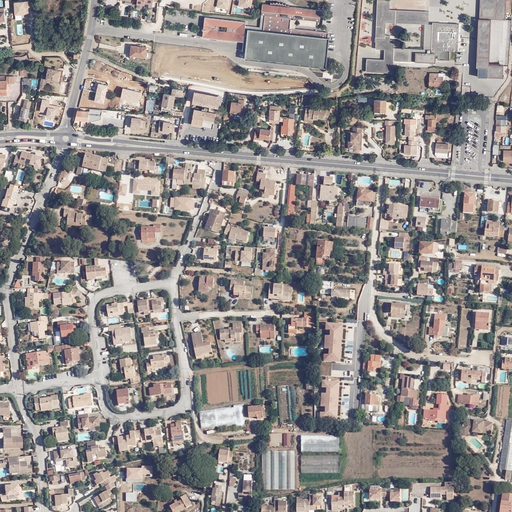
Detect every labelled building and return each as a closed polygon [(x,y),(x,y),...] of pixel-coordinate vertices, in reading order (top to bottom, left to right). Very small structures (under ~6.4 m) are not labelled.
[(25,0),(14,0),(16,13),(26,13),(25,0)] [(386,22),(405,23),(428,24),(428,11),(407,11),(389,10),(389,0),(377,0),(376,23),(386,23),(386,22)] [(496,0),(480,0),(479,18),(480,18),(491,19),(496,19),(496,0)] [(496,0),(496,19),(505,19),(506,0),(496,0)] [(248,28),(245,51),(245,59),(326,67),(329,37),(328,37),(328,32),(290,28),(291,17),(317,20),(318,16),(320,16),(322,17),(322,10),(286,6),(285,4),(284,4),(282,3),(281,4),(279,2),(279,3),(277,2),(276,3),(273,2),(273,3),(271,3),(270,4),(263,3),(261,14),(265,14),(263,30),(248,28)] [(245,25),(244,40),(243,40),(242,50),(245,51),(248,28),(263,30),(265,14),(261,14),(260,27),(245,25)] [(205,17),(203,37),(210,38),(210,39),(217,40),(217,37),(244,40),(245,25),(246,21),(205,17)] [(480,18),(479,18),(476,67),(478,67),(478,77),(487,77),(487,76),(503,77),(504,65),(489,64),(491,19),(480,18)] [(385,35),(386,23),(376,23),(375,49),(384,49),(384,60),(366,59),(366,71),(392,73),(393,61),(398,61),(435,63),(436,56),(437,56),(437,60),(448,60),(449,51),(458,51),(459,24),(433,23),(431,50),(400,49),(393,48),(394,40),(390,40),(390,36),(385,35)] [(131,56),(145,57),(147,47),(132,46),(131,56)] [(42,74),(40,87),(44,88),(46,79),(47,79),(47,77),(62,81),(64,70),(58,69),(55,68),(49,67),(47,75),(42,74)] [(429,86),(442,87),(443,78),(445,78),(445,74),(429,73),(429,86)] [(7,84),(11,84),(15,84),(15,77),(7,76),(7,81),(0,80),(0,91),(2,92),(2,95),(8,95),(7,86),(7,84)] [(120,95),(129,97),(130,95),(134,96),(137,86),(146,88),(147,84),(131,80),(129,86),(121,84),(119,89),(121,89),(120,95)] [(62,93),(68,94),(70,82),(64,81),(62,93)] [(217,106),(220,93),(193,87),(190,100),(217,106)] [(163,105),(173,107),(175,97),(175,94),(178,95),(181,96),(182,96),(183,92),(184,89),(174,88),(172,94),(165,93),(163,105)] [(31,100),(25,98),(23,105),(22,105),(20,114),(23,115),(22,119),(26,120),(31,100)] [(149,99),(149,111),(158,111),(158,104),(155,104),(155,99),(149,99)] [(230,111),(241,113),(241,107),(243,107),(244,100),(239,99),(238,102),(232,101),(230,111)] [(386,103),(386,101),(387,100),(375,99),(375,110),(386,111),(386,112),(391,112),(392,103),(386,103)] [(49,107),(50,105),(51,101),(43,100),(41,108),(45,109),(44,112),(48,113),(47,115),(54,117),(55,114),(59,115),(61,107),(53,105),(53,106),(52,108),(49,107)] [(270,106),(269,119),(269,122),(272,123),(276,123),(278,123),(278,121),(278,119),(279,117),(279,107),(270,106)] [(215,113),(196,109),(194,108),(191,124),(213,128),(216,113),(215,113)] [(305,118),(314,119),(314,118),(318,118),(324,119),(327,120),(330,112),(318,109),(318,111),(306,109),(305,118)] [(105,113),(78,110),(76,119),(88,120),(89,116),(104,117),(105,113)] [(436,115),(426,114),(426,119),(429,119),(428,131),(436,131),(436,122),(437,117),(444,117),(451,117),(451,113),(444,113),(445,111),(444,111),(437,111),(436,111),(436,115)] [(137,127),(146,128),(146,120),(141,119),(142,118),(132,117),(131,126),(137,127)] [(283,128),(283,133),(292,134),(293,118),(284,117),(283,117),(283,122),(283,125),(283,126),(283,128)] [(499,131),(498,135),(505,135),(505,133),(506,126),(501,126),(501,119),(497,119),(497,131),(499,131)] [(171,121),(160,120),(159,131),(163,132),(163,130),(170,131),(174,131),(175,123),(171,123),(171,121)] [(391,125),(391,120),(385,120),(385,125),(386,125),(385,143),(394,143),(394,125),(391,125)] [(410,145),(408,145),(405,145),(404,154),(417,154),(418,136),(414,136),(415,124),(406,123),(405,135),(409,135),(410,135),(410,145)] [(253,139),(259,140),(259,138),(264,138),(269,139),(272,140),(273,128),(271,126),(271,130),(261,128),(260,132),(255,131),(253,139)] [(362,127),(353,127),(352,131),(351,131),(350,140),(348,140),(348,146),(361,146),(361,141),(360,141),(360,139),(361,139),(362,127)] [(435,152),(448,153),(449,144),(436,143),(435,152)] [(511,150),(503,151),(503,161),(511,161),(511,150)] [(25,165),(30,166),(33,156),(22,153),(20,158),(16,157),(13,169),(17,170),(19,165),(20,163),(25,165)] [(106,173),(109,160),(83,153),(77,174),(82,175),(84,167),(106,173)] [(43,159),(33,156),(30,166),(34,168),(40,169),(43,159)] [(141,162),(136,162),(135,170),(156,171),(156,163),(149,162),(141,161),(141,162)] [(181,170),(181,172),(174,172),(167,171),(166,179),(183,181),(184,181),(184,184),(193,185),(193,183),(201,184),(205,184),(206,170),(198,169),(197,174),(185,173),(186,170),(181,170)] [(236,172),(224,171),(223,185),(234,186),(235,175),(236,172)] [(266,174),(258,173),(257,181),(261,182),(260,189),(265,190),(265,193),(270,194),(275,195),(275,189),(273,189),(274,187),(275,187),(276,182),(265,180),(266,174)] [(314,186),(315,182),(315,177),(312,176),(298,175),(298,177),(295,177),(294,184),(297,184),(297,186),(310,187),(311,187),(311,186),(314,186)] [(322,177),(321,184),(331,185),(333,183),(334,178),(330,177),(322,177)] [(1,208),(9,210),(12,201),(15,202),(18,193),(16,193),(18,188),(10,186),(9,191),(7,190),(4,201),(3,201),(1,208)] [(289,186),(286,222),(289,223),(290,223),(291,213),(294,213),(296,195),(295,195),(295,187),(289,186)] [(331,189),(331,187),(321,186),(320,196),(328,197),(332,197),(331,201),(337,201),(338,189),(331,189)] [(371,202),(372,192),(369,192),(369,190),(359,189),(357,206),(364,207),(364,205),(370,206),(371,202)] [(245,203),(248,195),(242,193),(239,192),(237,196),(237,201),(245,204),(245,203)] [(475,202),(476,195),(465,194),(464,205),(474,206),(475,202)] [(429,208),(440,209),(440,200),(440,198),(421,197),(420,208),(429,208)] [(191,202),(175,200),(174,210),(182,211),(182,212),(190,213),(190,211),(194,212),(194,204),(190,203),(191,202)] [(442,200),(440,200),(440,209),(429,208),(429,212),(441,213),(442,200)] [(245,204),(237,201),(236,204),(238,204),(236,210),(238,211),(238,212),(241,213),(245,204)] [(315,225),(321,226),(322,223),(316,223),(317,202),(313,201),(311,214),(310,225),(315,225)] [(488,212),(498,213),(499,207),(502,207),(502,203),(499,203),(499,202),(489,201),(488,212)] [(390,214),(399,215),(399,217),(406,218),(408,207),(390,205),(390,210),(389,210),(388,214),(390,214)] [(476,206),(474,206),(464,205),(464,208),(464,212),(475,213),(476,206)] [(209,224),(208,224),(206,228),(219,233),(222,225),(224,220),(225,218),(227,213),(216,209),(214,214),(212,213),(209,221),(210,222),(209,224)] [(70,224),(79,225),(79,224),(84,224),(85,221),(88,222),(89,221),(89,216),(80,215),(80,216),(76,216),(76,213),(72,213),(73,212),(73,210),(67,210),(66,217),(70,218),(70,224)] [(348,223),(347,228),(365,230),(366,218),(348,217),(348,223)] [(417,219),(412,218),(411,226),(426,228),(427,218),(417,217),(417,219)] [(448,232),(456,233),(457,222),(442,220),(440,236),(447,237),(448,232)] [(504,237),(505,227),(500,226),(500,223),(494,223),(494,225),(486,225),(485,236),(504,237)] [(142,240),(148,240),(148,238),(156,238),(156,233),(161,233),(160,225),(154,225),(154,226),(142,226),(142,240)] [(250,232),(227,226),(224,233),(230,235),(229,239),(236,240),(236,239),(247,242),(250,232)] [(277,229),(265,228),(265,237),(277,237),(277,229)] [(404,246),(408,247),(409,239),(399,238),(392,237),(391,247),(395,248),(395,246),(403,247),(404,246)] [(317,258),(316,265),(323,266),(324,259),(329,260),(329,256),(329,251),(332,251),(332,243),(318,241),(317,258)] [(419,253),(434,254),(435,244),(420,242),(419,253)] [(244,251),(235,251),(235,260),(252,260),(252,246),(244,246),(244,251)] [(204,259),(217,261),(218,249),(205,248),(204,259)] [(275,249),(267,249),(266,254),(264,253),(263,267),(274,268),(275,262),(275,259),(276,255),(275,254),(275,249)] [(428,257),(419,256),(418,268),(424,268),(424,270),(424,271),(432,272),(432,271),(432,268),(437,268),(437,263),(438,258),(431,258),(431,263),(427,262),(428,257)] [(36,264),(35,273),(38,273),(38,277),(38,282),(45,282),(47,260),(39,259),(39,264),(36,264)] [(77,263),(68,263),(68,264),(64,264),(60,264),(59,272),(63,272),(63,274),(67,274),(67,272),(71,273),(71,274),(76,274),(77,263)] [(384,269),(384,275),(386,275),(398,276),(399,276),(399,265),(390,264),(390,269),(390,271),(388,271),(388,269),(384,269)] [(482,267),(482,265),(476,265),(476,268),(475,268),(475,271),(475,272),(475,275),(479,275),(481,275),(481,280),(480,293),(484,294),(484,293),(489,293),(490,281),(495,281),(496,275),(495,275),(495,268),(482,267)] [(87,268),(88,281),(98,280),(98,279),(102,278),(103,279),(108,279),(107,270),(102,270),(102,268),(96,269),(96,267),(87,268)] [(398,278),(398,276),(386,275),(385,279),(386,279),(388,280),(388,285),(397,285),(398,279),(398,278)] [(200,277),(199,288),(206,289),(206,288),(208,288),(213,288),(214,279),(200,277)] [(239,297),(245,298),(246,294),(251,295),(252,287),(244,286),(244,282),(231,281),(230,290),(235,290),(234,293),(240,293),(240,296),(239,297)] [(277,295),(277,300),(291,301),(292,288),(283,287),(283,285),(270,284),(269,294),(277,295)] [(418,288),(417,292),(420,293),(420,295),(433,296),(433,290),(428,290),(428,285),(425,285),(420,285),(418,284),(418,288)] [(80,298),(84,294),(76,288),(73,293),(55,294),(56,305),(64,305),(74,304),(74,299),(73,297),(79,296),(80,298)] [(36,307),(40,307),(40,300),(44,301),(44,299),(50,299),(49,294),(39,294),(37,294),(37,289),(35,289),(29,289),(29,298),(27,298),(27,306),(35,306),(36,307)] [(139,301),(134,302),(134,304),(135,308),(140,308),(140,314),(145,313),(145,312),(150,311),(150,313),(155,312),(164,311),(163,305),(165,304),(165,299),(158,300),(158,302),(154,302),(153,300),(148,301),(149,302),(144,302),(139,303),(139,301)] [(135,314),(135,308),(134,304),(129,305),(129,304),(108,306),(109,318),(115,317),(115,315),(125,314),(125,307),(129,307),(130,314),(135,314)] [(406,315),(407,310),(407,306),(406,305),(397,305),(394,304),(389,304),(385,304),(385,305),(385,307),(385,312),(384,313),(388,313),(389,313),(389,314),(394,314),(405,315),(406,315)] [(314,313),(305,313),(304,318),(303,318),(303,319),(289,319),(289,333),(297,333),(297,327),(307,327),(307,326),(307,319),(314,318),(314,313)] [(475,326),(488,327),(490,314),(477,313),(475,326)] [(429,335),(448,337),(449,327),(445,327),(445,321),(446,315),(435,314),(435,321),(434,329),(432,329),(432,328),(430,328),(429,335)] [(35,323),(36,332),(36,336),(40,336),(41,338),(46,338),(46,331),(48,331),(48,327),(47,316),(40,317),(40,322),(35,323)] [(62,327),(63,338),(76,336),(75,329),(77,329),(77,324),(69,325),(68,321),(59,322),(60,327),(62,327)] [(326,322),(324,361),(341,362),(343,322),(326,322)] [(225,329),(220,330),(221,340),(231,340),(231,339),(236,339),(236,341),(236,342),(241,342),(240,333),(243,333),(242,324),(233,324),(233,328),(233,329),(229,330),(225,330),(225,329)] [(271,335),(271,338),(271,340),(275,340),(275,324),(256,325),(257,334),(261,334),(261,336),(263,336),(271,335)] [(122,330),(121,325),(110,327),(111,331),(113,331),(116,331),(117,337),(114,337),(115,346),(125,344),(125,341),(133,340),(133,337),(132,329),(122,330)] [(158,337),(160,337),(160,332),(151,333),(150,329),(144,330),(144,334),(145,334),(147,347),(159,346),(158,340),(158,337)] [(201,332),(192,334),(193,341),(196,357),(202,356),(201,354),(203,354),(212,352),(210,343),(204,344),(201,332)] [(134,341),(134,345),(123,346),(123,353),(139,352),(138,341),(134,341)] [(70,345),(63,346),(63,352),(66,351),(67,366),(73,365),(73,363),(80,362),(79,349),(71,350),(70,345)] [(47,352),(42,353),(27,355),(29,370),(34,369),(34,368),(38,367),(38,365),(40,365),(48,364),(47,357),(47,352)] [(165,360),(168,360),(168,355),(154,357),(155,361),(152,361),(152,364),(148,364),(149,372),(154,371),(153,369),(166,368),(166,362),(165,360)] [(371,355),(371,362),(376,362),(376,368),(381,369),(381,356),(371,355)] [(503,369),(511,369),(511,358),(506,358),(505,362),(503,362),(503,364),(503,369)] [(132,379),(132,385),(140,384),(139,378),(136,378),(135,368),(133,368),(132,360),(122,361),(123,370),(126,370),(127,374),(128,380),(132,379)] [(376,362),(363,361),(363,371),(368,372),(369,368),(376,368),(376,362)] [(461,378),(472,379),(472,371),(462,370),(461,378)] [(472,371),(472,379),(482,380),(482,383),(486,383),(487,373),(472,371)] [(411,398),(411,406),(418,407),(419,400),(417,400),(418,391),(412,391),(414,377),(410,377),(410,375),(401,374),(401,379),(403,379),(401,396),(398,396),(397,402),(404,403),(405,397),(411,398)] [(338,418),(339,380),(321,380),(320,417),(338,418)] [(165,396),(174,395),(172,384),(161,386),(161,385),(155,386),(155,389),(151,389),(152,397),(165,396)] [(119,392),(120,406),(128,405),(128,407),(134,405),(133,398),(131,398),(130,391),(119,392)] [(373,405),(380,406),(380,398),(376,398),(376,395),(371,395),(371,393),(366,393),(366,400),(366,405),(370,405),(373,405)] [(446,401),(446,395),(438,394),(437,404),(439,405),(439,409),(439,411),(434,410),(424,409),(424,419),(438,420),(438,419),(443,419),(446,420),(446,411),(449,412),(449,405),(447,405),(447,401),(446,401)] [(457,403),(478,406),(480,396),(471,395),(470,396),(459,394),(457,403)] [(84,404),(88,404),(93,403),(92,395),(85,395),(85,397),(74,398),(74,399),(69,400),(70,410),(75,410),(75,408),(85,407),(84,404)] [(53,407),(59,406),(60,406),(58,397),(52,397),(52,399),(41,400),(41,399),(35,400),(37,411),(42,410),(42,412),(52,410),(51,407),(53,407)] [(9,405),(0,404),(0,416),(4,417),(4,418),(9,417),(9,405)] [(234,406),(234,408),(236,424),(237,428),(246,427),(242,405),(234,406)] [(258,417),(258,419),(264,418),(263,411),(265,410),(265,406),(249,407),(250,418),(258,417)] [(215,410),(217,427),(236,424),(234,408),(215,410)] [(202,429),(217,427),(215,410),(200,412),(202,429)] [(90,419),(89,415),(79,416),(80,429),(84,429),(84,430),(91,430),(91,428),(100,427),(99,418),(90,419)] [(277,422),(278,429),(302,428),(302,420),(277,422)] [(459,429),(464,434),(469,429),(473,430),(473,432),(479,433),(479,431),(483,431),(482,433),(491,434),(493,423),(472,420),(472,422),(467,421),(459,429)] [(511,420),(507,420),(500,469),(507,470),(511,470),(511,420)] [(57,433),(57,436),(58,442),(70,440),(68,427),(70,426),(69,422),(61,423),(62,427),(53,429),(54,433),(57,433)] [(172,429),(167,430),(169,441),(173,441),(174,443),(186,441),(185,433),(184,433),(183,423),(177,424),(177,425),(177,429),(172,429)] [(146,435),(141,436),(142,439),(142,444),(154,442),(155,447),(160,447),(160,444),(164,444),(162,431),(158,432),(154,432),(154,429),(146,430),(146,435)] [(11,438),(11,430),(3,430),(3,433),(3,438),(4,449),(11,449),(11,447),(15,447),(15,449),(23,448),(22,438),(14,438),(15,440),(11,440),(11,438)] [(142,439),(141,436),(141,432),(131,433),(131,436),(128,436),(128,437),(128,440),(124,440),(124,438),(114,439),(115,446),(120,445),(121,452),(125,451),(125,450),(129,450),(129,448),(129,446),(133,445),(133,446),(137,445),(137,439),(142,439)] [(303,436),(303,452),(340,452),(340,436),(303,436)] [(282,442),(282,438),(273,440),(273,445),(270,445),(270,447),(273,447),(279,446),(279,442),(282,442)] [(97,447),(96,442),(88,443),(88,448),(92,448),(93,451),(89,451),(87,451),(89,463),(94,462),(94,459),(94,455),(98,455),(98,458),(108,457),(106,448),(100,449),(97,449),(97,447)] [(67,460),(68,464),(72,464),(72,467),(78,466),(77,457),(75,457),(74,450),(55,452),(56,462),(64,461),(64,459),(67,459),(67,460)] [(232,466),(233,453),(229,453),(220,452),(219,462),(227,464),(227,466),(232,466)] [(264,452),(264,490),(296,490),(296,452),(264,452)] [(17,463),(17,457),(9,458),(9,463),(10,467),(10,474),(32,472),(32,466),(28,466),(27,462),(19,462),(17,463)] [(341,457),(303,457),(302,473),(341,473),(341,457)] [(184,477),(184,472),(183,468),(193,467),(192,459),(184,460),(184,462),(175,463),(176,465),(168,466),(169,472),(173,472),(173,478),(184,477)] [(483,476),(487,479),(491,473),(487,470),(483,476)] [(114,482),(116,481),(116,475),(111,478),(109,475),(111,475),(109,471),(104,474),(103,472),(98,474),(98,473),(94,475),(97,480),(95,481),(98,485),(104,482),(106,481),(108,485),(114,482)] [(70,474),(72,483),(83,482),(83,480),(86,480),(85,472),(70,474)] [(114,482),(108,485),(106,486),(108,491),(102,494),(103,496),(102,496),(101,495),(95,498),(99,505),(111,499),(109,495),(112,494),(110,490),(116,487),(114,482)] [(238,499),(252,499),(252,482),(244,482),(243,493),(239,493),(238,499)] [(447,498),(454,498),(454,487),(454,482),(445,482),(445,487),(431,487),(431,498),(441,498),(441,494),(447,494),(447,498)] [(6,494),(4,494),(5,501),(7,501),(7,499),(7,495),(19,494),(18,484),(6,485),(6,494)] [(215,489),(210,488),(209,492),(209,495),(213,496),(212,501),(217,502),(221,503),(223,493),(221,492),(220,492),(221,490),(222,490),(222,486),(216,485),(215,489)] [(74,495),(74,488),(69,488),(70,493),(63,494),(63,495),(56,495),(57,506),(62,505),(62,504),(67,504),(67,498),(70,498),(70,496),(74,495)] [(387,497),(387,490),(387,489),(381,489),(381,491),(371,491),(371,500),(378,500),(378,499),(380,499),(380,500),(381,500),(382,497),(387,497)] [(392,490),(387,490),(387,497),(392,497),(392,502),(401,502),(401,493),(395,493),(392,493),(392,490)] [(346,510),(346,506),(346,494),(341,493),(340,496),(336,496),(336,500),(334,500),(333,509),(340,509),(340,507),(342,507),(342,509),(342,510),(346,510)] [(356,493),(346,493),(346,494),(346,506),(351,506),(351,505),(351,503),(356,503),(356,493)] [(511,494),(503,493),(500,511),(511,511),(511,494)] [(173,511),(176,511),(179,511),(187,508),(187,509),(192,507),(186,496),(182,499),(183,501),(178,503),(177,501),(175,502),(176,505),(170,508),(172,511),(173,511)] [(319,507),(323,506),(323,497),(311,497),(311,500),(311,511),(315,511),(315,509),(315,508),(319,508),(319,507)] [(310,511),(311,511),(311,500),(302,500),(302,499),(298,498),(298,511),(310,511)] [(111,499),(99,505),(100,508),(113,502),(111,499)] [(276,506),(274,506),(274,507),(274,511),(287,511),(288,502),(276,502),(276,506)]
